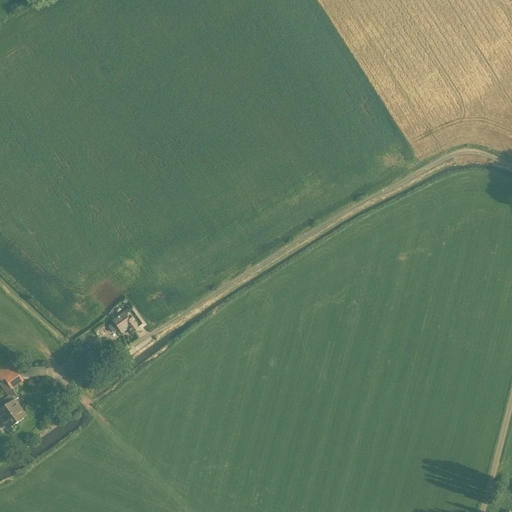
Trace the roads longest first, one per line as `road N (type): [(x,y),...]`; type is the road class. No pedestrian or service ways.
road 1 (track): [(511,165),(485,154),(451,155),(154,333)]
road 2 (track): [(0,488),(100,420)]
